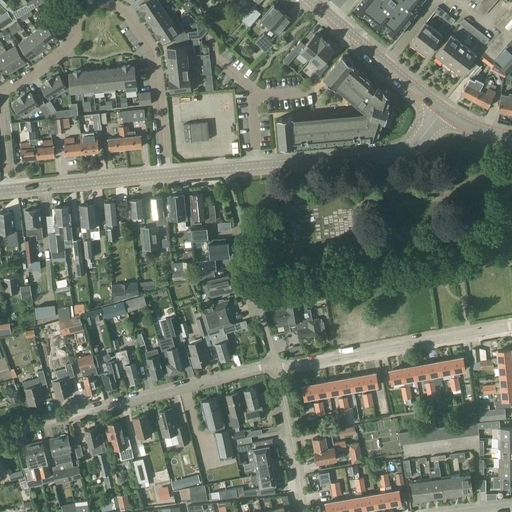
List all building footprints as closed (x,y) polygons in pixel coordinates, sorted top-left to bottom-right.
[(30,10),(36,6),(34,2),(28,6),(27,4),(14,11),(3,0),(0,0),(0,2),(16,19),(20,17),(25,13),(30,10)] [(164,1),(163,0),(145,0),(139,5),(141,9),(140,10),(144,15),(164,1)] [(193,4),(189,0),(184,6),(188,10),(193,4)] [(361,0),(355,7),(363,14),(364,13),(375,22),(374,23),(382,30),(385,25),(389,28),(388,30),(396,37),(417,12),(415,10),(422,0),(361,0)] [(482,0),(480,3),(488,10),(493,6),(486,0),(482,0)] [(164,2),(164,1),(144,15),(145,14),(151,23),(167,13),(161,4),(164,2)] [(479,2),(475,7),(484,15),(488,10),(480,3),(479,2)] [(284,13),(273,5),(261,20),(279,34),(291,18),(284,13)] [(511,5),(495,25),(502,31),(485,51),(494,59),(504,47),(511,39),(511,37),(511,5)] [(438,6),(434,11),(452,24),(455,19),(438,6)] [(253,7),(241,20),(249,27),(261,13),(253,7)] [(167,13),(151,23),(157,32),(155,32),(155,33),(177,19),(177,18),(173,21),(167,13)] [(460,23),(485,43),(489,38),(464,18),(460,23)] [(173,35),(176,39),(189,38),(188,32),(186,32),(177,19),(155,33),(159,38),(160,37),(163,42),(173,35)] [(46,22),(36,29),(49,46),(54,42),(53,40),(57,37),(46,22)] [(427,55),(443,35),(426,22),(410,42),(427,55)] [(36,29),(28,36),(40,51),(48,45),(49,46),(36,29)] [(274,44),(263,33),(254,42),(265,53),(274,44)] [(308,60),(325,41),(321,37),(320,38),(315,33),(305,45),(300,41),(292,50),(297,55),(299,52),(308,60)] [(461,74),(462,72),(477,54),(451,34),(436,55),(461,74)] [(28,36),(19,43),(31,58),(40,51),(28,36)] [(167,47),(168,58),(192,56),(190,44),(189,38),(176,39),(176,40),(177,46),(167,47)] [(316,70),(321,74),(329,65),(324,61),(334,50),(329,45),(330,44),(325,41),(308,60),(309,60),(310,59),(319,66),(316,70)] [(4,46),(4,47),(16,67),(26,61),(16,45),(7,50),(4,46)] [(4,47),(0,48),(0,61),(8,74),(7,72),(16,67),(4,47)] [(511,76),(511,74),(510,72),(511,69),(511,68),(508,65),(505,62),(511,54),(511,53),(504,47),(494,59),(495,60),(502,67),(507,71),(511,76)] [(494,59),(485,51),(479,58),(488,66),(494,59)] [(323,77),(323,78),(335,88),(338,84),(368,110),(367,115),(289,122),(288,118),(292,117),(292,118),(293,118),(293,117),(277,118),(280,147),(285,147),(285,144),(290,144),(290,146),(295,146),(295,145),(303,144),(302,140),(308,139),(308,144),(320,143),(320,142),(319,140),(325,139),(326,142),(355,140),(354,135),(360,134),(360,139),(366,139),(366,140),(377,139),(377,138),(383,122),(385,122),(389,108),(387,108),(390,98),(391,97),(382,89),(381,90),(377,87),(376,88),(370,83),(372,82),(353,66),(354,65),(350,62),(348,64),(344,61),(346,59),(342,55),(323,77)] [(192,56),(168,58),(169,69),(193,66),(192,56)] [(490,69),(505,77),(507,71),(502,67),(495,60),(490,69)] [(473,78),(482,68),(475,63),(467,73),(473,78)] [(130,64),(123,65),(125,86),(126,91),(137,90),(137,84),(135,65),(130,66),(130,64)] [(123,67),(113,68),(115,91),(115,87),(125,86),(123,65),(123,67)] [(170,79),(170,80),(194,77),(193,66),(169,69),(170,79)] [(113,68),(102,69),(104,92),(115,91),(113,68)] [(102,69),(91,70),(94,93),(104,92),(102,69)] [(74,72),(69,73),(71,92),(82,90),(80,70),(74,71),(74,72)] [(81,70),(80,70),(82,90),(93,89),(94,93),(91,70),(81,71),(81,70)] [(41,86),(49,98),(67,87),(59,75),(53,78),(52,77),(45,81),(46,83),(41,86)] [(194,77),(170,80),(171,91),(179,90),(179,92),(191,91),(190,78),(194,77)] [(475,99),(483,84),(470,78),(462,93),(475,99)] [(483,84),(475,99),(488,106),(493,95),(497,84),(492,81),(490,85),(484,82),(483,84)] [(51,114),(52,114),(45,103),(39,93),(34,96),(31,92),(26,95),(25,94),(18,98),(19,100),(13,103),(14,105),(12,106),(16,112),(18,111),(21,116),(39,105),(40,107),(45,104),(51,114)] [(511,92),(510,92),(509,95),(501,93),(500,99),(498,110),(511,113),(511,92)] [(50,100),(45,103),(52,114),(57,111),(50,100)] [(144,108),(122,110),(123,121),(139,120),(140,129),(146,128),(144,108)] [(51,134),(58,133),(56,119),(56,118),(49,119),(51,134)] [(64,118),(56,119),(58,133),(66,132),(64,118)] [(36,130),(35,120),(27,121),(28,131),(36,130)] [(185,142),(209,139),(207,121),(184,124),(185,142)] [(110,149),(126,148),(124,126),(118,126),(119,137),(108,138),(110,149)] [(128,126),(124,126),(126,148),(142,146),(141,135),(136,135),(135,130),(128,131),(128,126)] [(97,131),(80,133),(81,135),(81,141),(82,152),(99,150),(98,140),(97,131)] [(82,152),(81,141),(75,142),(74,137),(65,138),(65,143),(64,143),(66,154),(82,152)] [(39,157),(38,146),(37,146),(35,138),(29,139),(29,142),(21,142),(21,148),(22,159),(39,157)] [(38,146),(39,157),(55,155),(54,144),(53,144),(53,139),(43,140),(43,145),(38,146)] [(192,205),(190,205),(191,218),(193,218),(193,219),(205,218),(205,222),(216,221),(215,205),(211,205),(205,205),(204,193),(199,193),(197,192),(194,192),(193,194),(191,194),(192,205)] [(169,203),(166,203),(167,215),(168,223),(168,221),(175,220),(175,221),(187,220),(187,214),(185,215),(183,194),(182,195),(181,193),(175,194),(175,195),(169,196),(169,203)] [(163,197),(150,198),(152,217),(157,217),(158,224),(168,223),(167,215),(165,215),(163,197)] [(131,223),(139,222),(139,220),(144,219),(143,216),(145,216),(143,199),(129,200),(131,217),(131,223)] [(116,230),(115,228),(112,228),(112,222),(119,222),(117,201),(105,202),(107,222),(105,223),(106,229),(107,229),(108,240),(116,239),(122,239),(121,230),(116,230)] [(96,203),(80,205),(82,226),(81,226),(83,239),(82,239),(83,253),(83,254),(84,257),(85,268),(92,267),(92,263),(95,263),(94,256),(93,243),(92,239),(94,239),(93,232),(100,232),(99,224),(98,211),(97,211),(96,203)] [(70,206),(61,207),(65,247),(74,246),(73,240),(70,206)] [(65,250),(66,250),(65,247),(61,207),(54,207),(56,225),(54,225),(54,232),(49,232),(51,258),(65,257),(65,250)] [(40,208),(25,210),(27,236),(36,235),(37,239),(43,239),(40,208)] [(12,211),(0,212),(0,233),(7,233),(7,234),(8,246),(18,245),(16,231),(14,231),(13,224),(12,211)] [(218,231),(231,230),(231,222),(218,223),(218,231)] [(207,225),(191,226),(192,231),(193,239),(193,241),(208,240),(207,225)] [(149,227),(153,258),(156,258),(155,248),(160,248),(157,226),(149,227)] [(152,259),(153,258),(149,227),(140,228),(142,250),(144,250),(151,249),(152,259)] [(81,239),(73,240),(74,246),(75,254),(83,253),(82,239),(81,239)] [(28,262),(34,261),(32,240),(25,240),(28,262)] [(228,241),(208,243),(210,260),(215,259),(230,257),(228,241)] [(70,255),(73,275),(82,273),(79,253),(70,255)] [(109,264),(119,263),(119,253),(109,254),(109,264)] [(210,260),(195,261),(196,272),(216,270),(215,259),(210,260)] [(172,271),(173,279),(191,278),(193,277),(191,265),(183,265),(184,270),(172,271)] [(422,273),(421,267),(404,269),(405,276),(422,273)] [(207,273),(193,277),(191,278),(193,284),(207,280),(211,296),(233,290),(232,283),(233,283),(232,282),(235,281),(233,272),(209,279),(207,273)] [(3,278),(5,294),(18,292),(16,276),(3,278)] [(63,278),(53,278),(54,286),(64,286),(63,278)] [(284,282),(275,283),(276,285),(276,288),(278,300),(299,297),(296,284),(296,282),(296,280),(284,282)] [(139,294),(138,281),(111,284),(113,302),(139,294)] [(146,306),(143,295),(124,301),(127,312),(138,308),(146,306)] [(215,306),(201,310),(203,317),(207,332),(208,334),(210,340),(214,339),(220,360),(232,356),(227,340),(225,334),(220,336),(217,329),(232,324),(235,323),(232,314),(234,314),(229,299),(215,304),(215,306)] [(286,313),(310,309),(307,310),(305,302),(273,307),(275,319),(286,317),(286,313)] [(105,318),(120,314),(116,303),(102,307),(105,318)] [(58,307),(60,319),(70,316),(68,306),(58,307)] [(103,316),(104,316),(102,308),(81,313),(83,321),(86,320),(87,325),(95,323),(94,318),(95,318),(96,320),(104,318),(103,316)] [(286,317),(275,319),(276,324),(278,324),(278,327),(285,325),(284,323),(289,322),(290,326),(298,325),(299,330),(298,330),(300,338),(321,334),(318,318),(311,319),(310,309),(286,313),(286,317)] [(62,335),(83,330),(79,314),(70,316),(60,319),(58,319),(62,335)] [(181,334),(175,317),(167,319),(173,337),(181,334)] [(201,335),(208,334),(207,332),(203,317),(196,319),(201,335)] [(189,336),(185,322),(178,324),(182,338),(189,336)] [(0,335),(11,334),(9,323),(0,324),(0,335)] [(251,325),(248,326),(245,327),(247,334),(253,332),(251,325)] [(26,338),(34,336),(33,329),(25,331),(26,338)] [(134,335),(138,347),(145,344),(141,333),(134,335)] [(168,339),(159,341),(162,353),(163,353),(164,359),(169,358),(170,363),(166,364),(168,373),(174,372),(175,373),(178,372),(179,371),(184,369),(179,347),(176,348),(174,342),(169,344),(168,339)] [(193,366),(210,362),(204,340),(189,344),(192,356),(191,357),(193,366)] [(479,348),(472,349),(474,362),(480,361),(481,365),(493,364),(499,363),(511,362),(510,350),(498,351),(498,357),(492,358),(492,359),(487,360),(487,355),(486,355),(480,356),(480,355),(479,348)] [(129,383),(142,380),(137,362),(130,363),(126,349),(116,352),(118,360),(121,369),(125,368),(129,383)] [(145,352),(152,378),(164,375),(157,349),(145,352)] [(98,373),(94,358),(92,353),(78,357),(84,377),(88,394),(97,391),(93,375),(98,373)] [(102,364),(99,354),(93,355),(96,365),(102,364)] [(451,359),(453,371),(466,369),(464,357),(451,359)] [(441,374),(453,371),(451,359),(439,361),(441,374)] [(120,386),(118,378),(122,377),(120,369),(121,369),(118,360),(107,362),(109,372),(103,374),(106,389),(120,386)] [(441,374),(439,361),(427,364),(432,394),(437,393),(433,375),(434,375),(441,374)] [(481,365),(480,361),(474,362),(473,362),(474,370),(481,369),(481,365)] [(59,381),(52,382),(57,398),(60,397),(61,398),(68,396),(68,395),(73,394),(68,378),(75,376),(71,362),(65,364),(67,370),(56,373),(59,381)] [(500,376),(511,374),(511,364),(511,362),(499,363),(500,376)] [(428,395),(432,394),(427,364),(415,366),(417,378),(422,377),(423,383),(426,383),(428,395)] [(417,378),(415,366),(402,368),(405,380),(406,386),(409,403),(412,402),(411,398),(412,398),(410,385),(411,385),(410,379),(417,378)] [(402,368),(390,370),(392,383),(405,380),(402,368)] [(31,388),(24,390),(29,405),(33,404),(33,405),(41,403),(40,402),(45,401),(40,385),(47,383),(43,369),(37,371),(39,377),(29,380),(31,388)] [(364,375),(366,387),(378,385),(376,373),(364,375)] [(483,390),(511,386),(511,374),(500,376),(501,382),(495,382),(496,384),(483,385),(483,390)] [(354,390),(366,387),(364,375),(352,377),(354,390)] [(342,392),(354,390),(352,377),(340,379),(342,392)] [(330,394),(342,392),(340,379),(327,382),(330,394)] [(317,396),(330,394),(327,382),(315,384),(317,396)] [(305,398),(317,396),(315,384),(303,386),(305,398)] [(511,386),(483,390),(484,394),(497,393),(497,394),(498,393),(498,400),(495,400),(496,408),(511,406),(511,399),(511,386)] [(244,403),(246,412),(247,413),(246,413),(249,422),(250,426),(254,425),(253,421),(261,419),(259,410),(263,409),(262,404),(261,404),(257,387),(244,391),(248,407),(246,408),(244,403)] [(19,404),(16,391),(6,394),(7,399),(5,399),(7,407),(19,404)] [(238,392),(236,393),(233,392),(231,393),(229,395),(227,395),(231,414),(228,415),(231,429),(240,426),(237,415),(243,414),(238,392)] [(337,398),(339,405),(348,403),(347,396),(337,398)] [(217,397),(202,401),(204,410),(202,411),(204,419),(206,418),(208,427),(214,426),(215,432),(220,459),(235,455),(229,429),(225,430),(224,423),(217,397)] [(339,405),(340,411),(349,409),(348,403),(339,405)] [(325,414),(323,407),(314,409),(316,415),(325,414)] [(160,419),(164,436),(178,433),(181,445),(188,443),(184,426),(178,427),(173,408),(160,411),(162,419),(160,419)] [(504,408),(479,411),(480,421),(505,419),(504,408)] [(152,434),(147,415),(133,418),(138,437),(152,434)] [(391,435),(391,418),(360,417),(359,451),(366,451),(366,443),(380,443),(380,435),(391,435)] [(478,422),(479,428),(491,427),(491,428),(500,427),(499,420),(490,421),(478,422)] [(124,436),(120,421),(108,424),(110,431),(106,432),(108,440),(111,439),(114,450),(119,449),(121,460),(134,456),(129,440),(123,441),(122,437),(124,436)] [(343,435),(356,434),(355,426),(338,429),(339,436),(343,435)] [(500,431),(500,437),(511,437),(511,427),(498,428),(498,432),(500,431)] [(89,455),(98,453),(103,451),(100,437),(99,437),(96,428),(85,431),(88,446),(87,446),(89,455)] [(232,433),(233,440),(246,437),(245,431),(232,433)] [(60,436),(59,437),(70,480),(77,478),(82,477),(79,464),(73,465),(73,462),(71,456),(69,450),(71,450),(68,435),(66,435),(64,434),(61,435),(60,436)] [(325,435),(313,438),(315,450),(327,448),(334,447),(333,443),(333,442),(331,434),(325,435)] [(246,437),(233,440),(234,445),(237,444),(237,445),(261,440),(253,441),(252,436),(246,437)] [(56,483),(70,480),(59,437),(50,439),(53,454),(54,454),(55,461),(57,460),(58,465),(52,466),(56,483)] [(498,437),(499,447),(511,446),(511,437),(500,437),(498,437)] [(261,440),(237,445),(238,451),(245,450),(253,448),(262,446),(261,440)] [(347,449),(345,440),(339,441),(341,450),(347,449)] [(43,441),(33,443),(37,458),(40,469),(39,470),(41,477),(42,477),(51,475),(48,462),(47,462),(46,456),(43,441)] [(333,442),(333,443),(334,447),(335,451),(341,450),(339,441),(333,442)] [(30,466),(23,468),(27,481),(41,477),(39,470),(40,469),(37,458),(33,443),(24,445),(28,460),(30,466)] [(271,458),(269,445),(262,446),(253,448),(255,461),(271,458)] [(511,446),(499,447),(491,447),(491,451),(499,451),(499,457),(500,457),(511,456),(511,446)] [(335,451),(334,447),(327,448),(315,450),(318,463),(336,459),(335,453),(335,451)] [(103,476),(111,474),(106,452),(98,454),(103,476)] [(457,453),(458,457),(459,461),(466,460),(465,452),(457,453)] [(501,466),(511,465),(511,456),(500,457),(501,466)] [(132,461),(138,483),(148,481),(142,458),(132,461)] [(255,461),(250,462),(251,468),(256,468),(257,474),(257,475),(274,472),(271,458),(255,461)] [(412,476),(410,459),(403,460),(406,476),(412,476)] [(170,474),(178,473),(177,463),(169,465),(170,474)] [(501,476),(511,476),(511,465),(501,466),(501,476)] [(444,501),(441,477),(440,478),(439,466),(434,467),(435,473),(431,473),(431,479),(435,502),(437,502),(437,497),(443,496),(444,501)] [(397,484),(404,483),(402,472),(401,467),(395,468),(396,473),(395,474),(397,484)] [(21,470),(8,473),(10,480),(23,477),(21,470)] [(276,485),(274,472),(257,475),(257,474),(251,475),(252,482),(258,481),(259,488),(276,485)] [(379,474),(380,481),(389,480),(388,473),(379,474)] [(460,475),(464,498),(465,498),(466,493),(473,492),(470,473),(460,475)] [(463,498),(464,498),(460,475),(450,476),(454,499),(456,499),(457,494),(462,494),(463,498)] [(453,499),(454,499),(450,476),(441,477),(444,501),(446,500),(447,496),(453,495),(453,499)] [(511,476),(501,476),(493,476),(493,487),(501,487),(501,486),(511,485),(511,476)] [(354,478),(355,485),(364,484),(363,477),(354,478)] [(422,480),(425,503),(427,503),(428,499),(434,498),(434,502),(435,502),(431,479),(422,480)] [(425,503),(422,480),(412,481),(415,500),(415,504),(417,504),(418,500),(424,499),(425,503)] [(390,485),(386,486),(387,492),(389,505),(402,502),(399,490),(392,492),(391,485),(390,485)] [(192,501),(207,499),(206,486),(190,488),(192,501)] [(258,490),(257,488),(243,490),(243,486),(219,491),(220,498),(244,495),(260,494),(266,494),(265,489),(258,490)] [(19,489),(21,505),(29,504),(27,488),(19,489)] [(170,498),(169,492),(160,495),(161,500),(170,498)] [(375,495),(377,507),(389,505),(387,492),(375,495)] [(129,508),(127,493),(117,495),(120,510),(129,508)] [(273,509),(273,511),(285,511),(285,509),(290,508),(287,495),(281,496),(284,506),(273,509)] [(365,509),(377,507),(375,495),(363,497),(365,509)] [(353,511),(365,509),(363,497),(350,499),(353,511)] [(340,511),(346,511),(353,511),(350,499),(338,501),(340,511)] [(327,511),(340,511),(338,501),(326,503),(327,511)]
